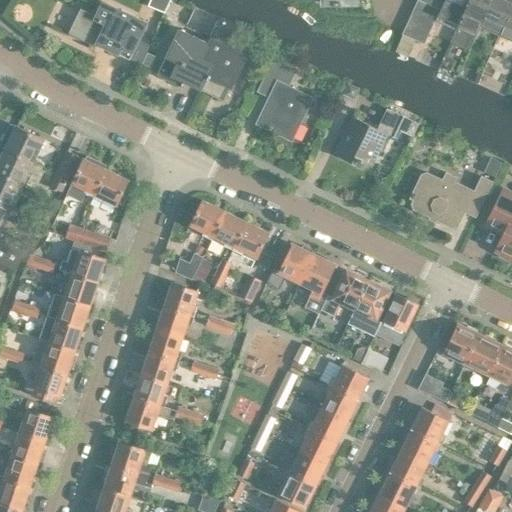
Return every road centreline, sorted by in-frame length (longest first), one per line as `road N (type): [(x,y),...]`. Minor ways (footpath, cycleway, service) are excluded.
road 1 (residential): [(56,511),(172,152)]
road 2 (residential): [(451,286),(172,152)]
road 3 (residential): [(451,286),(340,511)]
road 4 (residential): [(172,152),(2,59)]
